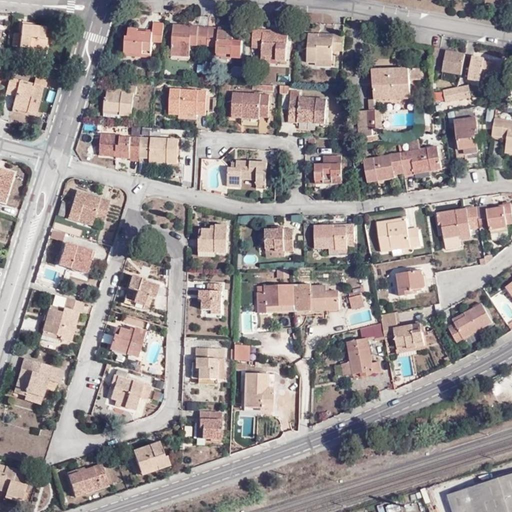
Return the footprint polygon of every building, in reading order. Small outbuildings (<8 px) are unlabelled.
[(139,35),(139,32),(139,30),(129,29),(128,37),(126,37),(125,54),(144,55),(144,52),(152,52),(152,43),(164,42),(165,23),(152,23),(152,32),(152,36),(139,35)] [(190,45),(207,46),(207,29),(199,28),(199,25),(173,24),(171,56),(190,57),(190,45)] [(46,41),(46,27),(24,26),(21,45),(29,46),(29,51),(48,53),(50,41),(46,41)] [(210,34),(210,46),(217,46),(216,53),(233,54),(233,58),(242,58),(244,27),(235,27),(234,30),(211,29),(210,34)] [(253,28),(252,47),(261,48),(261,55),(276,57),(275,60),(277,60),(287,61),(289,31),(278,30),(278,34),(263,33),(263,29),(253,28)] [(332,50),(343,51),(343,35),(332,35),(332,38),(317,37),(318,34),(308,33),(307,62),(315,63),(315,58),(332,59),(332,50)] [(438,49),(438,67),(444,68),(444,73),(463,75),(466,56),(457,54),(448,52),(446,51),(438,49)] [(276,57),(261,55),(260,62),(277,64),(277,60),(275,60),(276,57)] [(482,75),(492,78),(511,74),(511,62),(502,62),(502,64),(498,63),(484,63),(485,59),(473,57),(469,80),(480,82),(480,83),(481,83),(482,75)] [(414,77),(414,81),(424,80),(423,67),(411,69),(411,76),(414,77)] [(374,71),(377,101),(415,98),(414,81),(414,77),(411,76),(411,69),(374,71)] [(491,85),(492,78),(482,75),(481,83),(491,85)] [(15,82),(16,79),(10,78),(6,94),(12,95),(15,82)] [(15,82),(12,95),(15,96),(14,103),(29,107),(27,113),(37,115),(44,87),(46,87),(47,79),(35,78),(34,83),(33,86),(15,82)] [(122,94),(117,93),(108,92),(108,99),(105,99),(104,117),(122,119),(122,115),(133,115),(134,94),(136,94),(137,86),(123,85),(122,94)] [(472,98),(469,87),(444,91),(446,103),(472,98)] [(181,112),(203,113),(207,113),(208,92),(174,90),(171,115),(182,116),(181,112)] [(289,122),(297,122),(297,117),(315,118),(315,123),(325,123),(327,99),(300,98),(300,92),(290,91),(289,122)] [(244,116),(261,116),(268,116),(269,96),(233,94),(232,119),(244,119),(244,116)] [(29,107),(14,103),(12,109),(27,113),(29,107)] [(423,124),(427,124),(432,124),(431,108),(423,108),(423,124)] [(374,140),(373,131),(372,112),(357,113),(358,124),(361,124),(362,140),(374,140)] [(372,112),(373,131),(383,130),(381,112),(378,112),(372,112)] [(465,152),(478,150),(476,136),(479,136),(476,118),(455,120),(458,143),(459,143),(461,158),(466,158),(465,152)] [(492,137),(497,137),(500,120),(495,119),(492,137)] [(511,121),(500,120),(497,137),(501,138),(501,140),(507,140),(505,153),(511,154),(511,121)] [(140,158),(141,158),(143,138),(141,138),(141,139),(130,138),(130,140),(119,139),(119,136),(101,136),(100,156),(116,157),(116,160),(140,160),(140,158)] [(143,138),(141,158),(149,159),(149,167),(165,167),(165,164),(178,165),(179,140),(143,138)] [(422,144),(413,145),(413,154),(424,152),(422,144)] [(407,176),(408,178),(420,177),(420,174),(433,172),(433,175),(445,173),(442,150),(424,152),(413,154),(404,155),(407,176)] [(332,179),(342,179),(343,155),(329,154),(328,163),(325,162),(316,162),(316,179),(325,179),(325,182),(332,182),(332,179)] [(407,176),(404,155),(367,160),(371,185),(382,182),(381,180),(407,176)] [(479,166),(477,156),(468,157),(469,167),(479,166)] [(236,169),(231,169),(228,169),(228,189),(242,188),(242,180),(256,180),(256,186),(267,185),(268,163),(236,162),(236,163),(236,169)] [(0,201),(5,203),(14,173),(0,169),(0,201)] [(420,174),(420,177),(420,182),(434,180),(433,175),(433,172),(420,174)] [(109,201),(100,198),(100,200),(85,196),(86,194),(76,191),(67,221),(75,224),(75,222),(92,226),(93,222),(102,225),(109,201)] [(478,209),(481,228),(491,226),(492,231),(509,228),(509,224),(511,224),(511,204),(502,206),(503,208),(487,210),(487,208),(488,207),(478,209)] [(469,223),(479,222),(476,208),(456,211),(456,215),(437,218),(439,226),(442,226),(443,230),(446,250),(460,248),(462,246),(461,240),(471,238),(470,230),(469,223)] [(422,246),(419,231),(409,232),(408,227),(407,222),(395,224),(395,221),(377,224),(382,252),(422,246)] [(480,229),(479,222),(469,223),(470,230),(480,229)] [(214,252),(214,258),(225,257),(225,227),(214,228),(215,229),(214,234),(209,234),(201,234),(200,243),(196,243),(197,251),(214,252)] [(353,243),(352,230),(330,232),(330,227),(312,229),(313,249),(322,248),(343,247),(343,243),(353,243)] [(509,228),(492,231),(493,240),(510,238),(509,228)] [(62,235),(56,233),(54,240),(60,242),(62,235)] [(289,256),(289,233),(264,234),(264,255),(289,256)] [(95,252),(65,243),(58,265),(87,274),(90,261),(93,261),(95,252)] [(426,288),(423,271),(398,275),(400,296),(412,295),(412,290),(426,288)] [(129,302),(141,306),(146,307),(149,296),(155,298),(159,287),(141,281),(141,279),(131,275),(127,288),(132,290),(129,302)] [(296,304),(295,286),(268,286),(268,292),(259,292),(259,314),(268,314),(268,306),(296,304)] [(310,313),(311,286),(295,286),(296,304),(296,312),(310,313)] [(313,286),(311,286),(310,313),(310,319),(314,319),(314,303),(328,303),(328,313),(341,313),(342,295),(329,295),(329,290),(313,290),(313,286)] [(140,310),(141,306),(129,302),(132,290),(127,288),(122,304),(140,310)] [(222,289),(209,288),(209,295),(201,295),(201,303),(203,302),(203,314),(222,315),(222,289)] [(366,301),(365,293),(357,295),(357,292),(352,292),(353,301),(366,301)] [(81,313),(84,304),(67,299),(63,313),(50,310),(42,338),(59,342),(60,340),(70,343),(79,313),(81,313)] [(327,319),(328,313),(328,303),(314,303),(314,319),(327,319)] [(268,306),(268,314),(295,313),(295,319),(296,319),(296,312),(296,304),(268,306)] [(456,326),(450,330),(457,343),(493,323),(483,304),(466,314),(468,316),(455,323),(456,326)] [(468,316),(466,314),(454,321),(455,323),(468,316)] [(383,318),(384,322),(386,336),(398,333),(401,346),(412,344),(413,347),(427,343),(423,323),(401,328),(399,316),(383,318)] [(140,355),(145,340),(148,329),(137,326),(134,332),(121,327),(115,344),(128,348),(127,351),(140,355)] [(353,364),(356,378),(363,376),(363,379),(384,376),(383,363),(374,364),(370,342),(374,341),(375,343),(384,341),(381,326),(368,328),(369,339),(364,340),(350,342),(353,364)] [(412,344),(401,346),(402,353),(428,348),(427,343),(413,347),(412,344)] [(126,353),(127,351),(128,348),(115,344),(114,349),(126,353)] [(233,344),(233,360),(248,361),(249,345),(233,344)] [(223,379),(223,348),(195,348),(195,363),(191,363),(190,379),(198,379),(198,384),(216,384),(217,379),(223,379)] [(27,388),(43,394),(47,381),(59,384),(63,370),(25,358),(14,393),(25,397),(27,388)] [(347,379),(356,378),(353,364),(345,366),(347,379)] [(259,408),(272,408),(272,387),(267,387),(267,374),(244,373),(244,408),(259,408)] [(129,407),(128,410),(139,414),(142,402),(150,404),(155,391),(118,378),(115,386),(121,388),(118,394),(115,403),(129,407)] [(39,404),(43,394),(27,388),(25,397),(24,400),(39,404)] [(128,413),(128,410),(129,407),(115,403),(113,408),(128,413)] [(221,440),(221,413),(198,413),(199,423),(194,423),(194,438),(202,438),(202,440),(221,440)] [(139,477),(166,467),(164,458),(163,459),(156,442),(130,452),(139,477)] [(0,459),(0,477),(0,478),(0,483),(10,488),(10,493),(25,497),(33,473),(20,469),(21,466),(0,459)] [(109,485),(102,466),(98,468),(96,465),(79,471),(78,468),(68,472),(75,496),(88,491),(87,488),(99,484),(102,489),(109,485)] [(511,511),(511,475),(452,494),(457,511),(511,511)]
